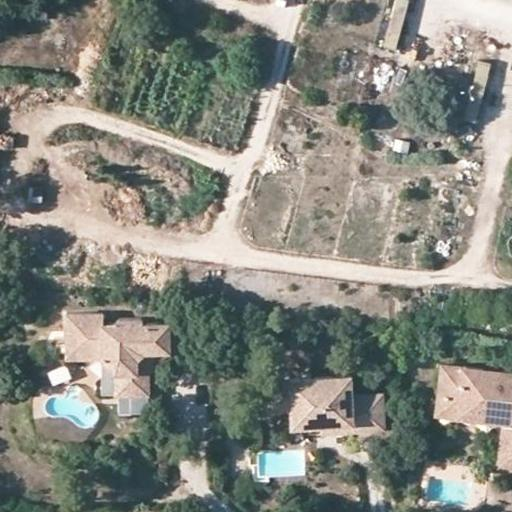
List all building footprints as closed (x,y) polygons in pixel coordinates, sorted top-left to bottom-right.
[(101,342),(101,357),(115,371),(115,393),(148,393),(148,363),(152,363),(159,356),(159,350),(169,350),(169,322),(141,322),(141,317),(118,317),(118,323),(103,323),(103,312),(65,312),(65,342),(101,342)] [(194,322),(169,322),(169,350),(194,350),(194,322)] [(66,357),(101,357),(101,342),(65,342),(66,357)] [(481,378),(482,368),(441,363),(437,392),(458,395),(456,406),(498,411),(502,417),(502,422),(497,466),(511,467),(511,371),(500,370),(499,380),(481,378)] [(500,370),(482,368),(481,378),(499,380),(500,370)] [(350,375),(289,378),(291,408),(292,426),(320,424),(331,424),(331,431),(384,428),(382,393),(351,395),(350,375)] [(266,410),(291,408),(289,378),(264,380),(266,410)] [(435,414),(502,422),(502,417),(498,411),(456,406),(458,395),(437,392),(435,414)] [(320,432),(331,431),(331,424),(320,424),(320,432)]
